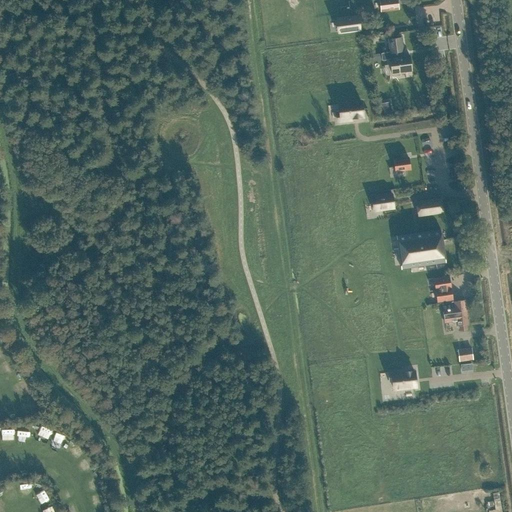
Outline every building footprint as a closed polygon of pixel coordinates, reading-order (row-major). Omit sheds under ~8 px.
[(397,0),(380,0),(381,11),(399,8),(397,0)] [(357,15),(337,18),(338,32),(359,29),(357,15)] [(389,52),(381,53),(382,59),(389,59),(392,75),(405,74),(404,71),(412,71),(410,55),(404,56),(401,37),(387,39),(389,52)] [(340,111),(341,120),(364,117),(362,102),(350,104),(350,102),(336,103),(337,112),(340,111)] [(389,102),(381,104),(383,114),(391,113),(389,102)] [(409,157),(393,159),(395,171),(411,169),(409,157)] [(386,194),(372,197),(374,210),(394,207),(392,192),(386,193),(386,194)] [(442,199),(418,202),(419,214),(443,211),(442,199)] [(440,229),(396,236),(401,268),(445,261),(440,229)] [(434,277),(435,289),(450,287),(449,275),(434,277)] [(450,287),(435,289),(437,301),(452,299),(450,287)] [(465,300),(442,303),(444,322),(456,321),(457,328),(459,327),(459,330),(467,329),(466,324),(468,324),(465,300)] [(471,349),(457,350),(459,361),(473,359),(471,349)] [(392,380),(393,388),(416,386),(414,370),(402,372),(402,370),(389,371),(389,380),(392,380)]
